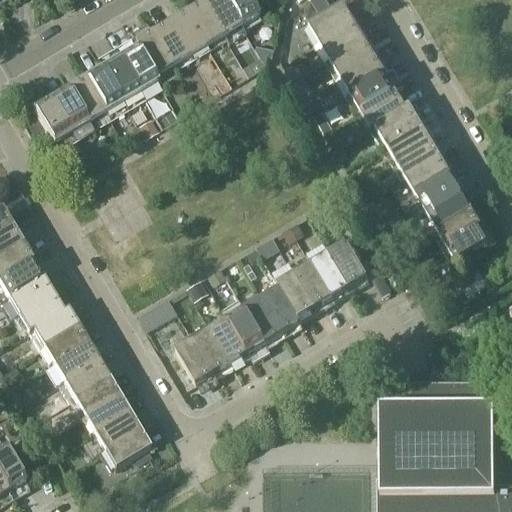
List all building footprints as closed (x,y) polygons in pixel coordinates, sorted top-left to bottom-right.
[(241,32),(221,0),(214,0),(203,7),(224,42),(241,32)] [(221,0),(241,32),(260,21),(251,5),(259,0),(221,0)] [(305,20),(311,30),(309,31),(319,49),(355,28),(344,10),(334,16),(324,0),(320,0),(311,5),(313,8),(316,14),(305,20)] [(224,42),(203,7),(186,17),(207,52),(224,42)] [(310,8),(302,12),(302,14),(306,20),(314,15),(310,9),(310,8)] [(207,52),(186,17),(169,27),(190,62),(207,52)] [(169,27),(151,37),(172,72),(190,62),(169,27)] [(329,66),(365,45),(355,28),(319,49),(329,66)] [(172,72),(151,37),(134,47),(137,52),(157,88),(158,87),(156,82),(172,72)] [(340,84),(375,63),(365,45),(329,66),(340,84)] [(157,88),(137,52),(119,63),(140,98),(157,88)] [(119,63),(102,73),(123,108),(140,98),(119,63)] [(350,101),(385,80),(375,63),(340,84),(350,101)] [(293,69),(285,74),(291,85),(300,80),(293,69)] [(102,73),(85,83),(106,118),(123,108),(102,73)] [(360,118),(396,97),(385,80),(350,101),(360,118)] [(106,118),(85,83),(68,93),(89,129),(106,118)] [(89,129),(68,93),(50,103),(72,139),(89,129)] [(406,114),(396,97),(360,118),(370,135),(375,133),(406,114)] [(50,103),(32,114),(33,115),(22,121),(35,142),(45,136),(54,150),(72,139),(50,103)] [(325,116),(320,108),(309,114),(314,122),(322,117),(325,116)] [(406,114),(375,133),(385,151),(420,129),(410,112),(406,114)] [(314,122),(324,138),(332,133),(322,117),(314,122)] [(150,124),(137,132),(144,145),(158,136),(150,124)] [(431,147),(420,129),(385,151),(395,168),(431,147)] [(324,139),(334,156),(344,150),(334,133),(324,139)] [(441,164),(431,147),(395,168),(405,185),(441,164)] [(344,152),(336,157),(342,166),(350,161),(344,152)] [(451,181),(441,164),(405,185),(416,202),(451,181)] [(461,198),(451,181),(416,202),(426,219),(461,198)] [(355,190),(360,200),(370,194),(364,184),(355,190)] [(471,215),(461,198),(426,219),(436,237),(471,215)] [(366,209),(371,217),(380,212),(375,204),(366,209)] [(0,240),(13,232),(2,213),(0,214),(0,240)] [(482,233),(471,215),(436,237),(446,254),(482,233)] [(383,221),(376,225),(376,226),(381,234),(388,230),(383,221)] [(298,229),(290,234),(296,243),(296,244),(298,242),(304,239),(298,229)] [(0,263),(23,249),(13,232),(0,240),(0,263)] [(492,251),(482,233),(446,254),(457,272),(460,270),(492,251)] [(290,234),(283,238),(288,247),(296,243),(290,234)] [(347,248),(329,259),(350,294),(368,283),(347,248)] [(0,285),(33,266),(23,249),(0,263),(0,285)] [(266,249),(257,254),(261,261),(262,262),(271,257),(266,249)] [(257,254),(247,259),(252,267),(261,261),(257,254)] [(329,259),(312,269),(333,304),(350,294),(329,259)] [(33,266),(0,285),(0,291),(8,305),(43,283),(33,266)] [(250,268),(244,272),(251,284),(257,281),(250,268)] [(312,269),(295,279),(316,315),(333,304),(312,269)] [(290,271),(273,281),(276,287),(278,289),(277,290),(280,294),(298,325),(299,325),(316,315),(295,279),(290,271)] [(221,275),(209,283),(214,292),(227,284),(221,275)] [(53,300),(43,283),(8,305),(18,322),(53,300)] [(202,287),(189,294),(196,306),(209,298),(202,287)] [(279,294),(262,304),(284,340),(301,329),(298,325),(280,294),(279,294)] [(63,317),(53,300),(18,322),(29,339),(68,315),(68,314),(63,317)] [(262,304),(245,314),(266,350),(284,340),(262,304)] [(240,306),(223,316),(224,318),(228,324),(249,360),(266,350),(245,314),(241,308),(240,306)] [(68,315),(29,339),(29,340),(33,337),(44,355),(79,333),(68,315)] [(228,324),(211,335),(232,370),(249,360),(228,324)] [(505,340),(504,324),(495,324),(496,340),(505,340)] [(79,333),(44,355),(53,371),(89,350),(79,333)] [(211,335),(194,345),(215,380),(232,370),(211,335)] [(194,345),(176,356),(197,391),(215,380),(194,345)] [(99,367),(89,350),(53,371),(63,388),(99,367)] [(4,353),(0,355),(0,369),(10,364),(4,353)] [(99,367),(63,388),(74,406),(109,384),(99,367)] [(2,379),(9,391),(22,383),(15,371),(2,379)] [(119,401),(109,384),(74,406),(84,423),(119,401)] [(511,511),(511,492),(494,493),(494,440),(494,390),(411,391),(411,410),(379,410),(379,487),(379,511),(511,511)] [(26,398),(17,403),(22,413),(31,407),(26,398)] [(130,418),(119,401),(84,423),(95,440),(130,418)] [(130,418),(95,440),(105,457),(140,436),(130,418)] [(150,453),(140,436),(105,457),(115,474),(134,463),(139,470),(152,462),(147,455),(150,453)] [(4,452),(0,454),(0,488),(6,499),(25,488),(4,452)]
